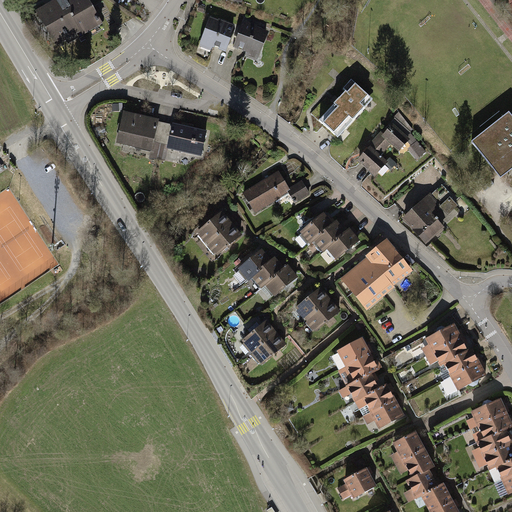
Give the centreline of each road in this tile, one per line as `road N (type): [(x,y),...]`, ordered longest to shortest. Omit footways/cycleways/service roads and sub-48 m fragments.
road 1 (secondary): [(60,119),(299,511)]
road 2 (residential): [(467,301),(314,159),(147,44)]
road 3 (track): [(75,243),(73,272),(51,303),(0,348)]
